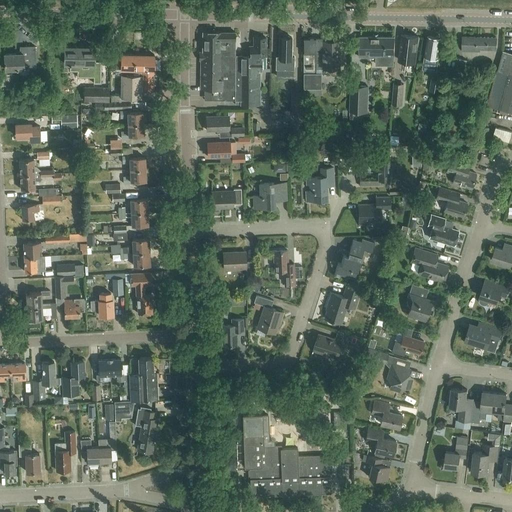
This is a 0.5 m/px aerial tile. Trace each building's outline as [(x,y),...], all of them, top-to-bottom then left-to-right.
[(62,28),(49,30),(51,44),(65,42),(62,28)] [(236,54),(236,31),(203,31),(203,51),(200,51),(201,88),(212,88),(212,99),(237,99),(236,54)] [(415,61),(419,35),(402,33),(398,59),(415,61)] [(286,35),(285,36),(279,36),(279,56),(276,56),(276,69),(294,69),(294,56),(291,56),(291,37),(290,37),(289,35),(286,35)] [(440,38),(440,35),(436,35),(436,37),(428,36),(423,68),(437,70),(442,38),(440,38)] [(236,54),(237,99),(240,99),(240,104),(260,104),(260,70),(261,70),(261,55),(266,55),(266,36),(254,36),(254,45),(250,45),(250,54),(236,54)] [(395,37),(361,36),(360,36),(360,57),(376,57),(377,66),(395,66),(395,53),(395,37)] [(496,49),(496,37),(462,36),(462,50),(480,51),(480,48),(496,49)] [(323,67),(323,39),(323,37),(303,37),(303,87),(303,95),(321,95),(321,88),(321,72),(315,72),(315,67),(323,67)] [(323,39),(323,67),(328,67),(329,67),(329,69),(329,70),(329,71),(330,72),(330,73),(331,73),(331,74),(332,74),(333,74),(334,74),(335,74),(336,74),(337,73),(338,73),(338,72),(338,71),(339,70),(339,69),(339,67),(339,40),(323,39)] [(24,68),(31,68),(31,72),(36,72),(36,68),(35,46),(20,46),(21,53),(5,54),(5,70),(24,69),(24,68)] [(101,83),(102,61),(95,60),(95,47),(64,46),(64,62),(70,62),(70,70),(77,71),(77,82),(101,83)] [(503,50),(498,70),(497,69),(487,105),(501,109),(500,112),(508,115),(509,111),(511,111),(511,54),(508,54),(509,52),(503,50)] [(112,95),(112,102),(131,101),(142,101),(143,90),(153,90),(154,69),(155,54),(122,53),(122,95),(112,95)] [(464,74),(467,60),(449,56),(446,71),(464,74)] [(443,80),(437,78),(433,78),(430,92),(440,94),(443,80)] [(403,105),(404,84),(393,83),(391,104),(403,105)] [(351,111),(367,112),(368,86),(352,85),(351,111)] [(109,101),(109,87),(84,86),(84,100),(109,101)] [(294,112),(302,112),(302,95),(293,95),(294,112)] [(423,114),(434,114),(434,105),(423,104),(423,114)] [(127,123),(144,123),(143,111),(127,112),(127,110),(120,110),(120,117),(127,117),(127,123)] [(303,114),(293,113),(285,112),(284,127),(302,128),(302,125),(303,114)] [(51,122),(61,122),(61,127),(77,127),(77,114),(60,114),(51,115),(51,122)] [(207,116),(208,130),(229,129),(229,115),(207,116)] [(16,136),(30,136),(30,141),(40,141),(39,126),(31,126),(31,123),(16,124),(16,136)] [(144,123),(127,123),(128,130),(121,131),(121,138),(129,137),(128,135),(144,134),(144,123)] [(485,144),(489,127),(482,125),(477,142),(485,144)] [(230,135),(244,135),(244,126),(230,127),(230,135)] [(509,141),(511,131),(495,127),(492,136),(509,141)] [(455,148),(471,151),(475,152),(476,143),(473,143),(473,139),(457,136),(455,148)] [(208,156),(230,155),(229,141),(207,141),(208,156)] [(123,155),(123,147),(110,148),(110,149),(106,149),(106,153),(110,153),(111,155),(123,155)] [(340,147),(340,158),(356,158),(356,147),(340,147)] [(160,159),(160,150),(150,150),(150,159),(160,159)] [(37,159),(49,158),(49,151),(37,151),(37,159)] [(231,154),(232,162),(245,162),(245,153),(231,154)] [(130,169),(145,168),(145,156),(130,157),(129,155),(122,155),(122,162),(130,162),(130,169)] [(389,164),(389,155),(359,156),(359,161),(378,161),(378,179),(359,180),(359,185),(389,184),(389,175),(392,175),(392,164),(389,164)] [(34,159),(20,159),(20,174),(54,173),(54,169),(41,170),(37,166),(34,167),(34,159)] [(455,161),(450,160),(446,172),(455,174),(452,183),(471,188),(476,173),(467,171),(469,165),(455,161)] [(322,176),(310,177),(307,177),(307,185),(310,185),(310,191),(306,191),(306,201),(327,200),(328,192),(326,192),(326,188),(327,188),(327,182),(334,182),(334,167),(322,168),(322,176)] [(145,168),(130,169),(130,176),(123,176),(123,183),(131,183),(131,180),(146,180),(145,168)] [(62,180),(61,172),(54,173),(20,174),(21,189),(35,189),(35,181),(42,181),(41,177),(54,176),(54,180),(62,180)] [(273,183),(273,182),(260,183),(260,195),(254,195),(254,207),(274,206),(274,198),(278,197),(278,199),(286,199),(285,183),(273,183)] [(111,193),(120,192),(120,183),(105,183),(105,193),(111,193)] [(463,216),(467,203),(457,200),(460,193),(439,187),(435,198),(447,201),(444,211),(463,216)] [(210,212),(220,212),(219,207),(232,207),(232,204),(241,203),(241,188),(233,189),(233,191),(211,191),(212,199),(209,200),(210,212)] [(120,192),(111,193),(112,201),(125,200),(124,192),(120,192)] [(43,204),(61,203),(60,195),(43,196),(43,204)] [(358,226),(367,226),(367,221),(380,221),(380,208),(390,208),(390,197),(376,197),(376,204),(358,204),(358,226)] [(131,199),(132,212),(148,211),(148,198),(131,199)] [(21,219),(33,219),(33,211),(38,211),(38,203),(21,204),(21,219)] [(148,211),(132,212),(132,225),(149,224),(148,211)] [(432,215),(429,226),(433,228),(430,237),(455,245),(459,231),(443,226),(446,219),(432,215)] [(127,233),(127,225),(114,225),(114,233),(127,233)] [(69,233),(45,235),(46,243),(69,242),(69,233)] [(126,233),(117,233),(117,241),(126,241),(126,233)] [(383,236),(373,236),(372,239),(381,242),(380,244),(389,248),(391,240),(393,235),(383,236)] [(112,253),(120,253),(127,252),(134,252),(151,251),(150,238),(133,239),(133,246),(121,247),(121,244),(111,245),(112,253)] [(374,243),(361,239),(360,242),(353,239),(347,256),(343,254),(340,263),(337,262),(333,275),(339,276),(340,273),(354,277),(363,249),(371,251),(374,243)] [(23,257),(44,256),(44,255),(41,255),(41,241),(23,241),(23,257)] [(511,245),(504,243),(503,249),(495,247),(491,260),(510,266),(511,260),(511,245)] [(412,261),(422,264),(419,273),(444,281),(449,265),(437,262),(439,255),(416,248),(412,261)] [(288,263),(288,250),(274,250),(275,271),(284,270),(284,286),(295,286),(294,263),(288,263)] [(151,264),(151,251),(134,252),(134,265),(151,264)] [(246,262),(245,251),(223,253),(224,269),(246,268),(246,277),(251,276),(253,271),(252,262),(246,262)] [(44,256),(23,257),(24,271),(45,271),(44,256)] [(75,264),(56,265),(56,276),(75,275),(75,264)] [(146,272),(126,272),(126,286),(137,286),(137,294),(138,294),(139,314),(154,313),(153,293),(146,293),(145,284),(152,284),(152,272),(146,272)] [(123,278),(113,278),(113,293),(123,292),(123,278)] [(480,296),(481,297),(480,301),(481,303),(482,304),(484,305),(487,305),(488,303),(490,300),(498,302),(501,294),(507,296),(510,286),(486,278),(482,291),(484,291),(482,296),(481,295),(480,296)] [(64,286),(64,282),(59,283),(54,283),(55,286),(55,297),(65,297),(64,286)] [(355,308),(356,304),(360,291),(347,287),(343,296),(332,292),(329,303),(330,303),(325,318),(341,323),(347,306),(355,308)] [(50,295),(50,290),(41,291),(41,292),(26,293),(27,304),(42,303),(42,295),(50,295)] [(100,315),(102,315),(102,317),(107,317),(107,315),(114,315),(113,299),(112,299),(111,293),(101,294),(101,300),(99,300),(100,315)] [(433,310),(436,301),(409,293),(406,301),(409,308),(407,314),(425,320),(429,308),(433,310)] [(280,320),(283,311),(271,307),(273,300),(256,294),(253,302),(264,305),(256,327),(275,333),(279,320),(280,320)] [(64,301),(63,301),(64,317),(79,316),(79,310),(84,310),(83,299),(64,300),(64,301)] [(27,304),(26,304),(26,318),(42,318),(41,307),(51,307),(51,317),(57,317),(56,302),(42,303),(27,304)] [(223,345),(237,344),(236,331),(244,331),(243,318),(231,319),(231,325),(222,325),(223,345)] [(394,331),(396,327),(400,329),(401,326),(388,322),(386,328),(394,331)] [(476,343),(496,350),(499,340),(498,339),(501,328),(485,323),(483,329),(471,325),(466,338),(476,341),(476,343)] [(349,345),(351,336),(337,332),(334,340),(318,334),(313,350),(336,357),(341,342),(349,345)] [(401,343),(399,342),(396,350),(406,353),(407,350),(420,354),(425,341),(411,337),(403,334),(403,335),(401,343)] [(366,357),(386,364),(389,354),(368,348),(366,357)] [(129,374),(130,395),(130,400),(157,399),(155,373),(153,373),(153,357),(139,358),(140,373),(129,374)] [(121,374),(121,358),(110,359),(110,374),(117,374),(117,381),(124,380),(125,395),(130,395),(129,374),(124,374),(124,373),(121,374)] [(99,375),(97,375),(97,382),(104,381),(104,375),(110,374),(110,359),(98,360),(99,375)] [(73,376),(70,376),(63,377),(64,395),(78,394),(78,376),(85,376),(84,360),(72,361),(73,376)] [(10,363),(10,375),(17,375),(17,380),(25,379),(25,374),(25,362),(10,363)] [(42,378),(42,380),(33,380),(34,399),(46,398),(45,383),(58,383),(58,378),(55,378),(54,362),(43,362),(43,378),(42,378)] [(3,375),(10,375),(10,363),(0,363),(0,380),(3,380),(3,375)] [(409,388),(412,378),(410,377),(408,374),(410,368),(391,363),(387,378),(389,379),(391,382),(389,387),(399,390),(400,388),(403,387),(409,388)] [(318,379),(320,372),(309,368),(307,375),(318,379)] [(92,399),(100,399),(99,384),(91,384),(92,399)] [(474,404),(474,398),(467,397),(468,390),(452,388),(451,391),(449,391),(448,400),(450,400),(450,406),(460,408),(459,421),(472,423),(474,404)] [(482,405),(474,404),(472,423),(480,424),(481,418),(486,419),(487,414),(493,414),(495,393),(483,392),(482,405)] [(499,415),(498,420),(511,421),(511,407),(506,407),(507,395),(495,393),(493,414),(499,415)] [(25,405),(33,404),(32,394),(24,394),(25,405)] [(115,402),(116,414),(133,413),(135,401),(115,402)] [(398,427),(401,413),(387,411),(388,405),(373,402),(370,413),(381,415),(380,423),(398,427)] [(135,425),(142,426),(137,450),(153,452),(159,419),(155,418),(156,412),(151,411),(151,408),(141,406),(140,409),(138,408),(135,425)] [(90,411),(91,419),(100,418),(98,409),(90,411)] [(251,469),(251,478),(251,496),(282,494),(283,497),(300,496),(300,494),(330,492),(329,455),(298,456),(298,448),(281,448),(281,446),(274,446),(273,440),(269,440),(268,415),(243,415),(245,467),(250,467),(251,469)] [(507,433),(510,434),(511,431),(511,423),(504,422),(503,433),(507,433)] [(9,444),(5,444),(4,427),(0,426),(0,445),(2,445),(2,451),(0,451),(1,460),(4,460),(4,473),(15,472),(15,459),(17,459),(17,450),(10,450),(9,444)] [(376,442),(374,451),(375,451),(375,455),(384,457),(385,453),(393,455),(396,441),(382,438),(384,433),(383,432),(383,428),(374,427),(373,431),(368,429),(366,440),(376,442)] [(55,443),(56,450),(57,470),(71,470),(70,452),(76,452),(75,430),(64,431),(65,437),(66,442),(55,443)] [(493,446),(498,446),(500,434),(489,433),(488,440),(493,441),(493,446)] [(460,458),(465,458),(467,459),(469,439),(458,437),(456,453),(446,452),(445,460),(442,460),(441,470),(452,471),(452,468),(458,469),(460,458)] [(106,446),(99,446),(99,462),(112,461),(111,449),(117,449),(116,438),(106,438),(106,446)] [(99,462),(99,446),(91,447),(90,439),(81,439),(82,451),(87,451),(87,462),(89,462),(89,465),(98,465),(98,462),(99,462)] [(31,453),(30,443),(19,443),(19,455),(26,455),(26,471),(39,471),(39,453),(31,453)] [(496,460),(498,446),(493,446),(484,444),(483,453),(474,452),(471,471),(486,473),(488,459),(496,460)] [(160,473),(177,472),(176,450),(159,451),(160,473)] [(382,458),(368,455),(364,454),(362,460),(367,461),(367,462),(372,463),(369,477),(388,481),(391,467),(381,465),(382,458)] [(107,471),(106,483),(116,483),(117,471),(107,471)]
